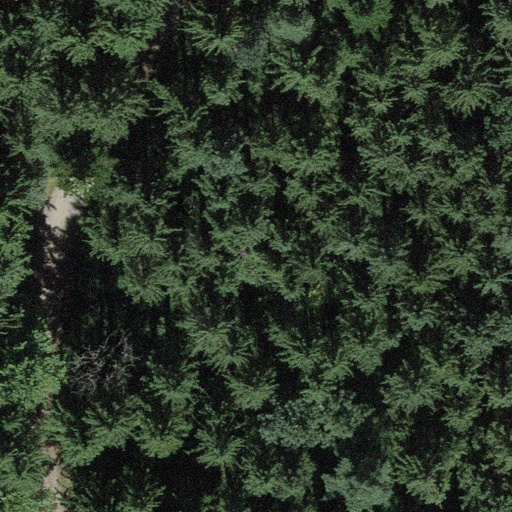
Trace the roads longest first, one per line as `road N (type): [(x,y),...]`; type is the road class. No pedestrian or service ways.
road 1 (track): [(57,511),(44,342),(64,226),(100,128),(173,0)]
road 2 (track): [(0,275),(87,165)]
